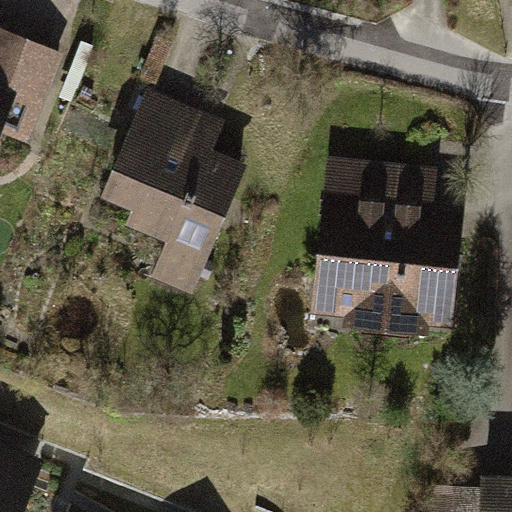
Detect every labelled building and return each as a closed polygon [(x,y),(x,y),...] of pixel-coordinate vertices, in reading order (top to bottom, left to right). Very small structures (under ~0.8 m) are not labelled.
[(0,165),(19,117),(41,125),(76,36),(8,9),(0,29),(0,165)] [(240,113),(161,78),(111,189),(180,220),(163,258),(205,276),(263,147),(231,132),(240,113)] [(450,159),(341,148),(326,295),(470,310),(482,189),(447,186),(450,159)] [(0,511),(23,511),(45,458),(0,440),(0,511)] [(511,511),(511,447),(500,447),(499,471),(449,469),(447,511),(511,511)]
